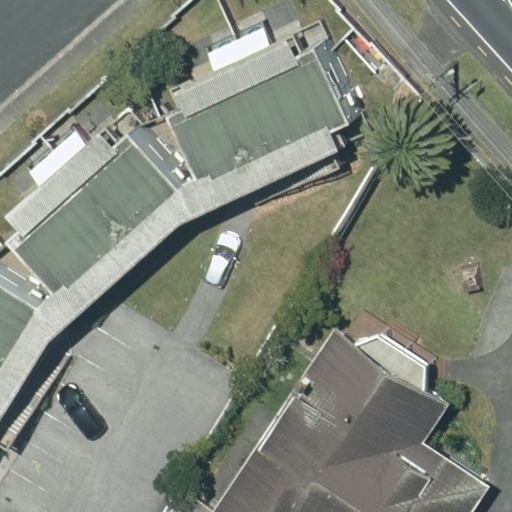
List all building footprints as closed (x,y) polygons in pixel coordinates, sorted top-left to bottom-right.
[(320,16),(168,86),(203,163),(356,92),(320,16)] [(140,92),(1,213),(62,283),(200,162),(140,92)] [(0,371),(56,280),(0,245),(0,371)] [(429,419),(453,383),(339,307),(206,508),(212,511),(463,511),(496,463),(429,419)] [(76,511),(156,381),(74,332),(0,453),(0,498),(22,511),(76,511)] [(210,511),(198,503),(192,511),(210,511)]
